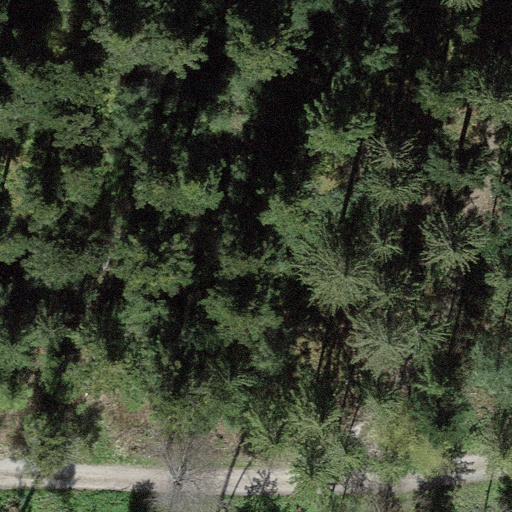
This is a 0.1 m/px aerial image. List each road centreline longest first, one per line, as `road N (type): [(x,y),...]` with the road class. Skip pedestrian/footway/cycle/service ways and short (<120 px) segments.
road 1 (track): [(511,2),(427,291),(329,482)]
road 2 (track): [(511,464),(329,482),(0,463)]
